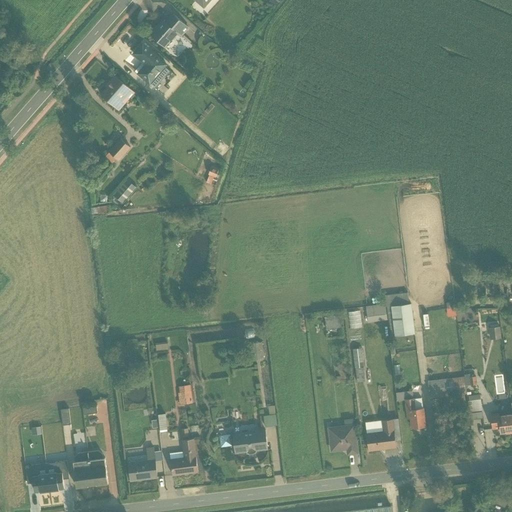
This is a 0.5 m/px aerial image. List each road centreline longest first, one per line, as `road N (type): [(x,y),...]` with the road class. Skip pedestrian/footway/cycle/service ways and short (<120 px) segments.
road 1 (tertiary): [(511,464),(117,511)]
road 2 (primary): [(125,0),(0,143)]
